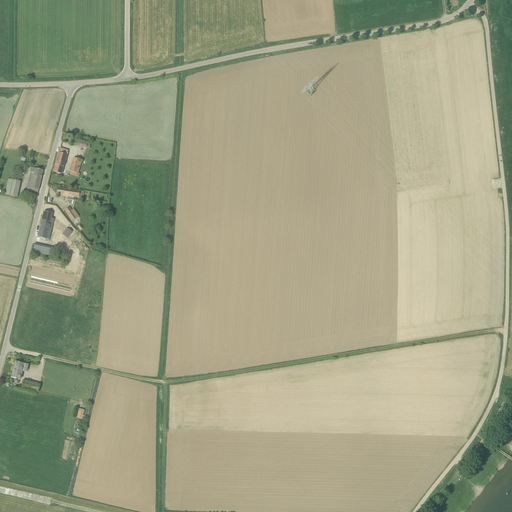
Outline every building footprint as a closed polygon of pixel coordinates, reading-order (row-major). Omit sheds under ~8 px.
[(68,151),(65,150),(60,148),(53,172),(61,175),(68,151)] [(77,177),(82,161),(74,158),(69,175),(77,177)] [(37,193),(43,171),(35,169),(31,168),(30,172),(34,173),(33,175),(30,174),(26,191),(37,193)] [(17,198),(20,182),(11,180),(8,195),(17,198)] [(79,191),(56,188),(56,196),(78,198),(79,191)] [(76,218),(71,211),(68,207),(64,210),(72,221),(76,218)] [(55,221),(54,221),(55,215),(44,212),(39,233),(38,238),(51,240),(52,236),(55,221)] [(51,255),(53,248),(43,246),(41,253),(51,255)] [(24,364),(15,362),(11,378),(20,380),(24,364)] [(24,380),(21,389),(38,393),(40,384),(24,380)] [(82,419),(84,410),(78,408),(76,417),(82,419)]
